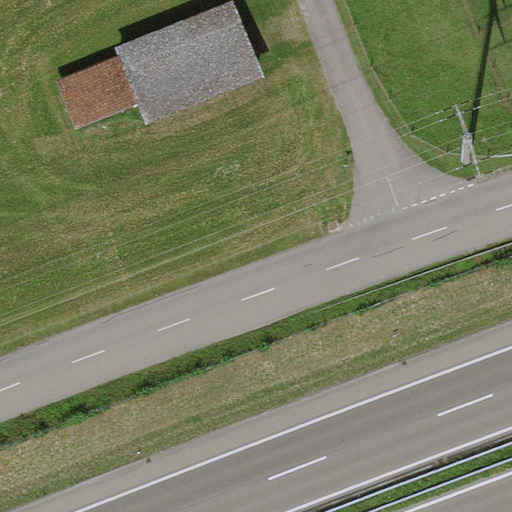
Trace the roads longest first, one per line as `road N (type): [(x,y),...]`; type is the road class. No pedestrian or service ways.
road 1 (unclassified): [(0,394),(416,239)]
road 2 (motorway): [(511,389),(188,511)]
road 3 (unclassified): [(320,0),(416,239)]
